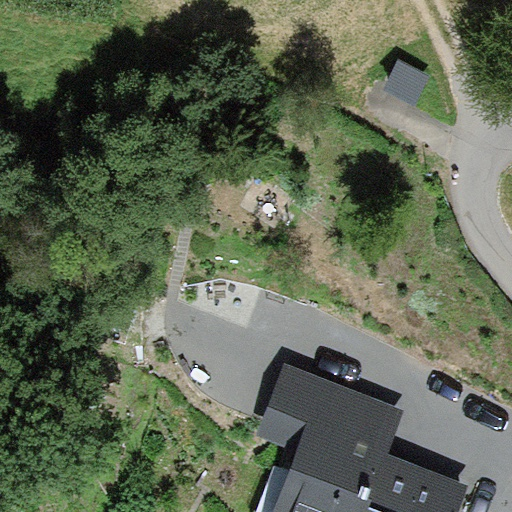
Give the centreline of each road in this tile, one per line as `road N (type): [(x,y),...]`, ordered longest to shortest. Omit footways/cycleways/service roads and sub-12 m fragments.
road 1 (residential): [(511,272),(485,233),(470,184),(482,149),(511,132)]
road 2 (track): [(482,149),(461,62),(426,0)]
